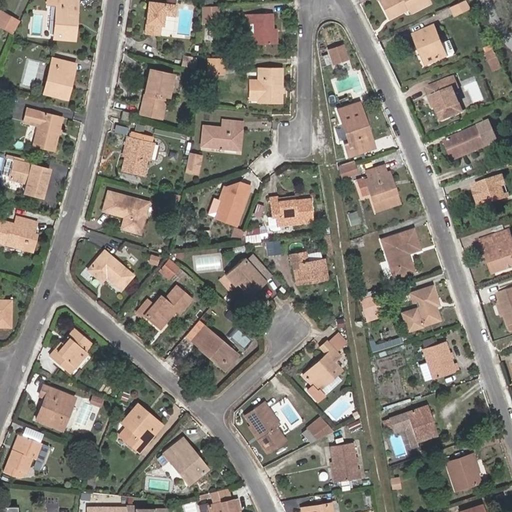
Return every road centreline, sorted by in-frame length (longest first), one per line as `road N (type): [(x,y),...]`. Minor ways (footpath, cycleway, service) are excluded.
road 1 (residential): [(511,416),(401,108),(348,0)]
road 2 (residential): [(53,286),(90,157),(119,0)]
road 3 (residential): [(53,286),(82,299),(209,410)]
